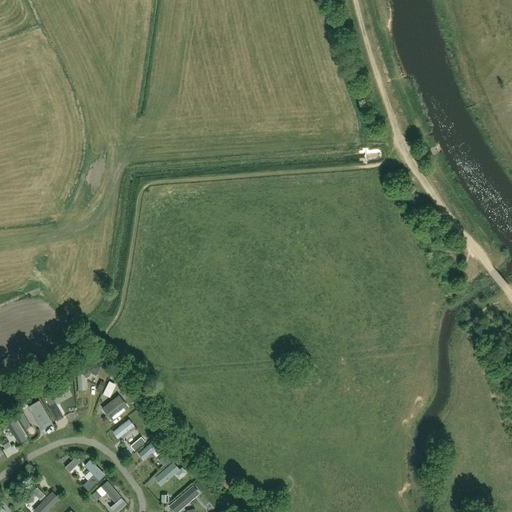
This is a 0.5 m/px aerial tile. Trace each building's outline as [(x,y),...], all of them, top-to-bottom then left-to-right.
[(83,369),(84,377),(87,377),(89,376),(91,372),(96,374),(101,364),(91,359),(86,369),(83,369)] [(67,388),(64,382),(42,395),(49,406),(55,402),(52,397),(67,388)] [(109,382),(102,395),(110,399),(116,385),(109,382)] [(102,408),(111,419),(127,406),(118,395),(102,408)] [(28,406),(41,429),(53,423),(39,399),(28,406)] [(56,405),(48,409),(56,422),(64,418),(56,405)] [(23,414),(18,417),(25,429),(30,426),(23,414)] [(129,417),(113,431),(119,438),(135,424),(129,417)] [(16,418),(8,423),(19,442),(28,437),(16,418)] [(138,452),(143,459),(159,444),(153,438),(138,452)] [(141,439),(131,447),(134,452),(144,443),(141,439)] [(7,440),(1,443),(5,450),(10,447),(7,440)] [(160,456),(166,463),(172,459),(166,452),(160,456)] [(105,474),(90,460),(84,465),(93,474),(82,485),(88,491),(105,474)] [(174,460),(155,477),(163,485),(181,468),(174,460)] [(121,499),(107,482),(96,492),(101,498),(106,494),(115,505),(121,499)] [(192,483),(170,504),(177,511),(199,492),(192,483)] [(34,511),(48,511),(59,501),(52,493),(34,511)]
